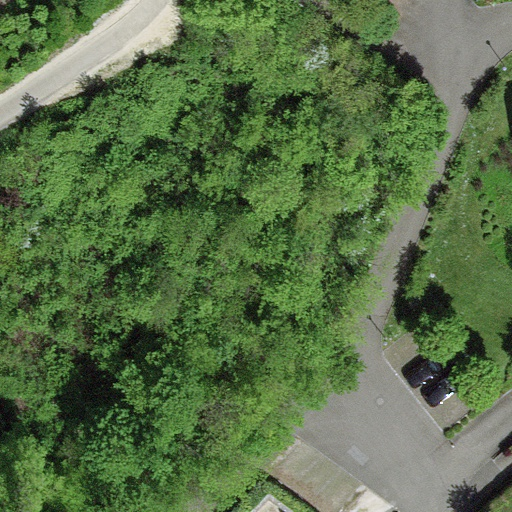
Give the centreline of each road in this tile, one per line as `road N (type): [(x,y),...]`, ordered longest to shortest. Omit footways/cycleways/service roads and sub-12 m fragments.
road 1 (residential): [(511,21),(465,47),(379,278),(326,370)]
road 2 (residential): [(183,511),(326,370)]
road 3 (residential): [(326,370),(417,472),(428,511)]
